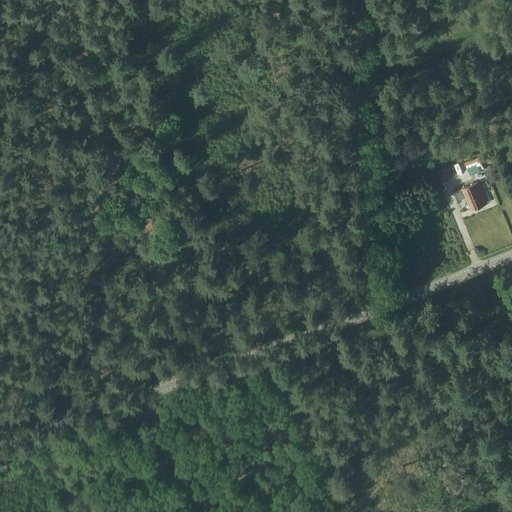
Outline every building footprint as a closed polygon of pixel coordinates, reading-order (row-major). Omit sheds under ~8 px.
[(488,151),(481,153),(484,162),(491,160),(488,151)] [(474,157),(462,159),(463,169),(476,167),(474,157)] [(454,164),(455,171),(463,169),(461,162),(454,164)] [(436,170),(441,182),(450,178),(446,167),(436,170)] [(486,202),(478,183),(462,189),(470,209),(486,202)]
